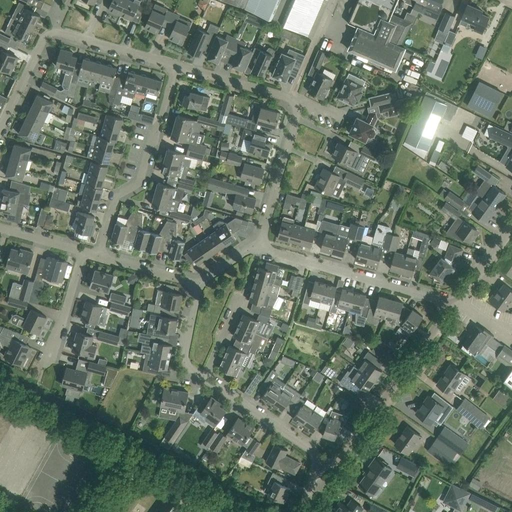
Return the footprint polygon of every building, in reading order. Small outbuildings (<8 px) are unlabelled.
[(112,0),(108,10),(120,15),(126,0),(112,0)] [(126,0),(120,15),(132,20),(137,9),(143,12),(147,3),(148,0),(126,0)] [(201,0),(199,0),(198,3),(200,9),(204,10),(208,3),(201,0)] [(277,22),(308,35),(322,0),(242,0),(240,6),(276,22),(276,23),(277,22)] [(418,11),(423,0),(405,0),(405,2),(414,6),(412,8),(410,14),(407,12),(404,20),(400,18),(392,14),(390,20),(397,23),(390,40),(402,46),(411,23),(412,24),(416,16),(418,11)] [(442,0),(423,0),(418,11),(437,19),(441,10),(438,9),(442,0)] [(18,21),(34,28),(40,16),(25,8),(26,5),(19,2),(16,9),(22,12),(18,21)] [(166,11),(161,9),(162,5),(156,2),(145,28),(157,34),(161,25),(167,27),(173,13),(167,11),(166,11)] [(460,21),(459,24),(466,27),(468,24),(469,21),(476,24),(474,27),(475,28),(483,31),(489,18),(481,14),(482,11),(467,4),(463,14),(460,21)] [(191,22),(185,20),(179,17),(179,16),(173,13),(167,27),(173,30),(169,39),(182,44),(191,22)] [(445,13),(438,30),(448,34),(449,30),(455,17),(445,13)] [(380,18),(373,34),(389,41),(390,40),(397,23),(390,20),(389,22),(383,20),(380,18)] [(28,41),(34,28),(18,21),(14,29),(8,26),(4,33),(11,36),(12,33),(28,41)] [(192,55),(198,58),(198,56),(200,57),(208,38),(214,41),(216,35),(217,35),(220,27),(211,23),(207,31),(211,32),(210,34),(198,29),(188,51),(193,54),(192,55)] [(390,40),(389,41),(373,34),(358,28),(348,50),(395,70),(405,48),(401,46),(402,46),(390,40)] [(290,39),(293,33),(284,29),(281,36),(290,39)] [(447,52),(450,47),(451,47),(456,34),(449,30),(448,34),(443,44),(441,50),(447,52)] [(0,41),(7,45),(10,38),(0,33),(0,41)] [(206,57),(218,63),(223,52),(229,55),(236,39),(227,35),(225,39),(216,35),(214,41),(206,57)] [(242,70),(244,71),(248,62),(253,51),(244,48),(246,43),(236,39),(229,55),(236,58),(232,66),(236,67),(236,69),(242,72),(242,70)] [(428,58),(435,61),(442,46),(435,43),(428,58)] [(255,47),(253,51),(248,62),(254,65),(252,70),(253,70),(253,72),(260,74),(264,75),(266,72),(275,50),(269,48),(265,52),(255,47)] [(17,58),(6,52),(0,49),(0,68),(10,73),(17,58)] [(61,49),(56,66),(64,68),(63,72),(66,73),(62,86),(64,89),(68,90),(70,82),(74,84),(76,83),(79,76),(79,75),(73,73),(77,57),(72,56),(73,52),(61,49)] [(286,81),(293,65),(300,68),(305,55),(289,49),(286,55),(280,53),(274,68),(276,69),(273,75),(277,77),(276,79),(281,82),(282,79),(286,81)] [(318,50),(312,64),(320,68),(326,53),(318,50)] [(79,75),(79,76),(90,79),(95,62),(93,62),(90,61),(89,59),(86,58),(85,59),(83,59),(79,75)] [(95,62),(90,79),(101,82),(105,65),(104,65),(101,64),(100,62),(97,62),(96,62),(95,62)] [(105,65),(101,82),(111,85),(109,93),(108,96),(115,97),(120,78),(115,76),(117,68),(112,67),(111,65),(108,65),(107,65),(105,65)] [(120,78),(115,97),(121,99),(122,95),(129,97),(133,98),(135,92),(140,75),(138,74),(135,74),(134,72),(131,71),(130,72),(128,72),(126,80),(120,78)] [(317,72),(307,91),(324,99),(324,97),(326,97),(329,90),(328,90),(333,80),(317,72)] [(365,81),(349,73),(337,97),(344,100),(343,102),(350,105),(351,104),(353,105),(356,99),(358,101),(362,92),(360,91),(365,81)] [(140,75),(135,92),(144,94),(146,95),(151,78),(149,78),(146,77),(145,75),(142,74),(141,75),(140,75)] [(146,95),(144,101),(158,104),(159,98),(157,97),(162,81),(157,80),(156,78),(153,78),(152,78),(151,78),(146,95)] [(57,89),(52,86),(43,82),(39,89),(54,96),(57,89)] [(490,118),(493,111),(502,93),(480,82),(470,100),(467,106),(490,118)] [(206,111),(208,104),(210,98),(191,92),(191,90),(187,89),(187,90),(185,91),(183,95),(185,95),(183,104),(206,111)] [(425,95),(405,142),(427,151),(442,117),(450,121),(453,115),(454,115),(458,107),(427,91),(425,95)] [(378,105),(393,101),(391,92),(371,97),(373,106),(378,105)] [(33,105),(48,112),(53,102),(37,94),(33,105)] [(226,123),(230,105),(233,96),(226,94),(219,121),(226,123)] [(404,106),(410,105),(408,98),(403,99),(393,101),(378,105),(380,112),(387,110),(389,116),(398,114),(396,108),(404,106)] [(44,122),(48,112),(33,105),(28,114),(44,122)] [(280,113),(256,106),(252,122),(276,129),(280,113)] [(139,120),(141,114),(130,110),(128,117),(139,120)] [(77,118),(78,119),(96,124),(98,117),(79,112),(77,118)] [(226,122),(246,128),(248,119),(228,113),(226,122)] [(375,113),(369,114),(366,121),(357,117),(353,125),(351,126),(349,129),(350,132),(349,133),(365,141),(368,135),(371,137),(374,135),(376,132),(374,129),(372,128),(377,118),(375,113)] [(39,132),(44,122),(28,114),(23,124),(39,132)] [(119,130),(122,119),(107,114),(104,126),(119,130)] [(139,120),(152,124),(154,117),(141,114),(139,120)] [(217,127),(219,121),(199,115),(197,121),(178,115),(174,127),(191,131),(198,133),(199,134),(202,123),(217,127)] [(78,119),(77,118),(74,117),(71,127),(66,126),(66,128),(70,129),(75,131),(78,119)] [(34,142),(39,132),(23,124),(18,134),(34,142)] [(463,136),(473,140),(478,129),(467,125),(463,136)] [(116,141),(119,130),(104,126),(101,136),(99,136),(116,141)] [(494,127),(489,137),(507,145),(511,147),(511,157),(507,166),(507,167),(511,170),(511,169),(511,134),(494,126),(494,127)] [(174,127),(171,138),(188,143),(190,143),(195,145),(195,143),(198,133),(191,131),(174,127)] [(251,141),(247,152),(267,157),(270,148),(268,147),(269,143),(266,142),(268,136),(243,129),(241,138),(251,141)] [(116,141),(99,136),(96,147),(112,152),(115,141),(116,141)] [(58,141),(56,150),(64,153),(67,143),(58,141)] [(383,157),(363,147),(354,142),(351,149),(338,142),(332,156),(348,164),(347,165),(357,170),(365,155),(374,160),(380,163),(383,157)] [(190,143),(186,156),(203,161),(207,146),(195,143),(195,145),(190,143)] [(11,155),(28,160),(31,149),(15,144),(11,155)] [(108,163),(112,152),(96,147),(93,159),(108,163)] [(392,148),(385,150),(387,158),(394,156),(392,148)] [(192,160),(184,158),(185,154),(168,149),(165,160),(189,167),(192,160)] [(435,150),(430,160),(436,163),(440,152),(435,150)] [(242,157),(229,153),(221,151),(219,158),(227,161),(226,162),(240,165),(242,157)] [(25,170),(28,160),(11,155),(9,165),(25,170)] [(189,168),(189,167),(165,160),(162,172),(180,177),(179,183),(193,187),(195,181),(185,178),(189,167),(189,168)] [(104,177),(107,166),(92,161),(89,173),(104,177)] [(449,167),(441,161),(438,166),(446,172),(449,167)] [(254,188),(255,182),(260,184),(264,170),(244,164),(240,178),(246,180),(245,185),(254,188)] [(22,181),(25,170),(9,165),(5,176),(22,181)] [(506,194),(498,188),(487,181),(492,174),(478,165),(474,171),(485,179),(475,193),(477,195),(482,199),(496,209),(506,194)] [(340,176),(332,173),(323,168),(314,187),(331,195),(340,176)] [(70,173),(66,172),(62,171),(60,177),(68,179),(71,180),(72,176),(69,175),(70,173)] [(359,189),(364,180),(348,172),(343,181),(359,189)] [(101,188),(104,177),(89,173),(86,184),(103,189),(103,188),(101,188)] [(241,195),(243,187),(229,183),(210,177),(207,188),(226,193),(225,197),(235,200),(233,207),(242,210),(252,213),(256,199),(241,195)] [(70,187),(72,181),(65,179),(63,185),(70,187)] [(31,186),(27,184),(14,181),(12,191),(3,189),(0,200),(21,204),(28,205),(31,194),(29,194),(31,186)] [(191,193),(193,187),(179,183),(177,188),(158,183),(155,194),(179,201),(182,190),(191,193)] [(100,200),(103,189),(86,184),(87,184),(84,195),(100,200)] [(51,198),(57,200),(59,191),(57,188),(54,187),(51,198)] [(459,209),(464,202),(450,191),(448,193),(443,189),(439,194),(444,198),(459,209)] [(155,194),(152,205),(169,210),(169,209),(171,210),(176,211),(179,201),(155,194)] [(300,202),(301,198),(287,194),(285,201),(296,204),(296,201),(300,202)] [(301,198),(300,202),(306,204),(308,195),(302,194),(301,198)] [(96,211),(100,200),(84,195),(82,201),(78,200),(77,205),(96,211)] [(485,223),(496,209),(482,199),(477,195),(467,208),(473,212),(472,214),(485,223)] [(70,204),(57,200),(51,198),(49,206),(68,211),(70,204)] [(325,211),(326,205),(327,201),(322,199),(317,213),(319,214),(318,220),(322,221),(325,211)] [(20,210),(21,204),(0,200),(0,202),(0,210),(20,215),(21,211),(20,210)] [(447,235),(466,242),(467,240),(471,243),(477,234),(477,230),(458,217),(461,212),(446,202),(440,209),(455,220),(446,232),(447,235)] [(42,208),(40,214),(37,224),(43,226),(48,210),(42,208)] [(171,210),(169,216),(190,223),(191,219),(192,216),(176,211),(171,210)] [(111,240),(123,244),(124,239),(130,241),(138,212),(133,211),(124,225),(116,223),(115,227),(114,229),(113,234),(112,235),(111,240)] [(78,223),(76,230),(93,235),(96,223),(93,222),(95,217),(77,212),(75,222),(78,223)] [(145,250),(150,233),(142,230),(143,214),(138,212),(130,241),(135,243),(134,247),(145,250)] [(288,241),(293,224),(294,220),(283,217),(277,238),(288,241)] [(242,223),(243,220),(235,218),(227,224),(226,223),(219,221),(213,225),(216,231),(226,245),(236,238),(233,233),(239,229),(246,231),(247,225),(242,223)] [(53,222),(45,220),(43,228),(51,230),(53,222)] [(164,251),(172,222),(167,221),(159,235),(150,233),(145,250),(157,254),(158,249),(164,251)] [(322,221),(319,231),(325,232),(321,249),(332,252),(337,236),(336,236),(339,225),(322,221)] [(180,260),(181,258),(185,242),(177,240),(177,223),(172,222),(164,251),(169,252),(168,257),(180,260)] [(354,238),(358,225),(352,223),(351,227),(348,237),(354,238)] [(300,243),(304,227),(293,224),(288,241),(289,241),(289,240),(300,243)] [(348,237),(351,227),(339,224),(339,225),(336,236),(337,236),(332,252),(337,254),(337,256),(342,258),(348,239),(348,237)] [(361,240),(362,234),(364,227),(358,225),(354,238),(361,240)] [(311,246),(316,230),(304,227),(300,243),(311,246)] [(374,237),(372,243),(383,247),(389,248),(393,235),(391,234),(380,231),(376,230),(374,237)] [(226,245),(216,231),(207,237),(217,251),(226,245)] [(372,243),(374,237),(362,234),(361,240),(360,242),(355,259),(366,262),(371,245),(372,243)] [(393,235),(389,248),(395,250),(399,237),(393,235)] [(207,257),(217,251),(207,237),(198,243),(207,257)] [(427,246),(429,239),(423,237),(421,244),(418,256),(424,258),(427,246)] [(434,237),(429,244),(435,248),(440,242),(434,237)] [(197,264),(207,257),(198,243),(188,250),(197,264)] [(371,245),(366,262),(378,265),(383,249),(371,245)] [(463,250),(453,246),(450,245),(445,257),(443,259),(441,258),(436,264),(430,272),(435,276),(433,281),(440,283),(441,281),(442,282),(453,267),(451,265),(455,261),(458,262),(463,250)] [(417,259),(412,257),(414,250),(408,248),(406,255),(401,272),(412,275),(417,259)] [(11,249),(9,258),(6,268),(27,274),(33,253),(24,250),(23,252),(11,249)] [(401,272),(406,255),(395,252),(390,269),(401,272)] [(45,269),(38,267),(35,280),(41,282),(43,277),(61,282),(67,262),(48,257),(45,269)] [(259,267),(255,278),(280,285),(281,280),(275,278),(277,272),(277,270),(278,265),(268,262),(266,262),(265,267),(264,268),(259,267)] [(109,293),(111,285),(114,275),(95,270),(90,287),(109,293)] [(128,282),(134,284),(137,277),(130,274),(128,282)] [(299,291),(303,278),(297,276),(293,289),(299,291)] [(277,296),(280,285),(255,278),(252,289),(270,294),(277,296)] [(12,297),(29,301),(31,294),(34,282),(24,279),(20,293),(13,291),(12,297)] [(321,301),(326,284),(315,281),(310,298),(321,301)] [(332,304),(335,291),(336,287),(326,284),(321,301),(331,304),(330,307),(331,307),(332,304)] [(511,290),(503,284),(499,290),(497,288),(488,300),(503,311),(508,306),(506,304),(510,299),(511,300),(511,290)] [(149,303),(147,310),(154,312),(170,315),(171,308),(177,310),(178,304),(180,304),(182,295),(173,293),(174,286),(166,285),(165,292),(159,290),(156,305),(149,303)] [(252,289),(249,301),(263,305),(272,307),(277,297),(277,296),(270,294),(252,289)] [(349,310),(354,292),(342,289),(341,293),(335,291),(332,304),(331,307),(337,309),(337,306),(349,310)] [(366,320),(372,299),(366,297),(366,295),(354,292),(349,310),(356,312),(356,323),(364,326),(366,319),(366,320)] [(111,293),(109,300),(112,301),(124,305),(126,297),(111,293)] [(31,294),(29,301),(36,304),(38,296),(31,294)] [(29,301),(12,297),(9,296),(7,304),(26,309),(29,301)] [(386,319),(391,299),(379,296),(378,301),(372,299),(366,320),(367,320),(368,321),(369,322),(370,323),(371,324),(372,324),(373,324),(375,324),(376,323),(377,322),(378,322),(378,321),(379,320),(380,317),(386,319)] [(401,326),(411,311),(402,305),(403,303),(391,299),(386,319),(397,322),(397,325),(401,326)] [(296,302),(290,300),(288,308),(294,310),(296,302)] [(112,301),(109,310),(129,316),(131,307),(124,305),(112,301)] [(107,308),(95,304),(86,302),(80,319),(97,324),(100,312),(106,314),(107,308)] [(411,311),(401,326),(403,327),(411,333),(423,317),(412,309),(411,311)] [(19,318),(16,325),(23,328),(23,327),(38,334),(46,317),(31,310),(25,321),(19,318)] [(292,312),(288,311),(286,315),(285,314),(283,320),(289,323),(291,317),(292,312)] [(147,330),(147,334),(169,338),(171,332),(175,333),(177,319),(167,317),(150,314),(149,322),(155,323),(153,331),(147,330)] [(243,314),(238,325),(263,336),(269,324),(267,323),(269,317),(266,315),(259,314),(256,320),(243,314)] [(238,325),(233,336),(247,342),(244,347),(250,349),(256,352),(263,336),(238,325)] [(22,365),(31,348),(17,341),(20,334),(8,329),(3,327),(0,333),(0,340),(2,347),(7,350),(4,356),(22,365)] [(468,338),(460,350),(470,357),(473,352),(474,352),(475,351),(480,354),(487,345),(499,353),(496,357),(510,367),(511,364),(511,351),(504,345),(504,346),(492,338),(494,336),(492,335),(484,329),(483,331),(477,327),(473,328),(472,329),(466,337),(468,338)] [(126,339),(119,337),(100,331),(98,339),(117,344),(117,343),(124,345),(126,339)] [(93,337),(86,335),(77,332),(72,350),(86,354),(85,357),(93,359),(95,350),(90,349),(93,337)] [(170,357),(172,345),(168,344),(169,338),(152,335),(140,332),(138,339),(146,341),(145,343),(143,343),(141,352),(151,354),(170,357)] [(384,360),(389,354),(376,345),(371,351),(384,360)] [(250,349),(244,347),(242,351),(229,346),(224,357),(241,365),(249,368),(256,352),(250,349)] [(274,360),(278,352),(272,350),(268,357),(274,360)] [(358,369),(375,381),(382,371),(379,369),(383,362),(375,357),(368,351),(363,358),(365,359),(358,369)] [(167,370),(170,357),(151,354),(150,359),(145,359),(143,371),(158,374),(160,373),(161,368),(167,370)] [(287,365),(289,359),(282,355),(278,361),(287,365)] [(236,376),(241,365),(224,357),(219,368),(236,376)] [(87,374),(84,383),(88,384),(92,371),(104,375),(106,367),(98,364),(90,362),(88,370),(87,374)] [(454,365),(452,365),(451,365),(451,366),(448,366),(446,370),(446,372),(437,384),(450,394),(454,389),(458,392),(463,385),(464,386),(470,378),(464,374),(457,369),(457,367),(454,365)] [(347,371),(341,379),(344,381),(342,383),(350,389),(350,388),(360,395),(364,389),(368,391),(375,381),(358,369),(353,366),(349,372),(347,371)] [(67,368),(62,385),(68,387),(66,394),(74,397),(79,398),(81,390),(82,391),(82,390),(84,383),(87,374),(67,368)] [(250,384),(255,387),(263,376),(258,372),(250,384)] [(317,372),(317,373),(314,378),(321,383),(324,377),(321,375),(321,374),(317,372)] [(275,377),(273,380),(268,376),(258,390),(264,394),(261,397),(272,404),(285,384),(275,377)] [(289,411),(299,397),(301,395),(285,384),(272,404),(282,411),(284,408),(289,411)] [(335,386),(332,384),(330,388),(333,390),(332,390),(339,395),(342,390),(336,385),(335,386)] [(184,412),(186,402),(188,392),(164,388),(161,405),(168,407),(168,409),(184,412)] [(357,399),(349,393),(344,389),(339,396),(344,399),(353,405),(357,399)] [(443,406),(437,402),(429,396),(416,414),(430,423),(443,406)] [(206,420),(215,426),(225,410),(219,406),(220,403),(211,397),(208,402),(204,399),(205,398),(204,397),(192,415),(193,415),(204,422),(206,420)] [(303,425),(314,410),(303,403),(304,401),(299,397),(289,411),(295,415),(292,418),(303,425)] [(457,409),(481,428),(489,417),(465,398),(457,409)] [(326,424),(329,417),(325,415),(323,417),(314,410),(303,425),(313,432),(321,420),(326,424)] [(335,440),(338,429),(339,429),(339,430),(349,416),(348,416),(347,417),(331,411),(329,416),(329,417),(326,424),(322,436),(335,440)] [(168,449),(173,443),(187,422),(179,416),(165,437),(161,444),(168,449)] [(253,438),(249,435),(254,428),(244,421),(243,423),(237,419),(227,434),(242,444),(247,448),(253,438)] [(422,437),(415,432),(407,427),(395,444),(408,454),(413,447),(414,448),(422,437)] [(437,438),(456,452),(460,455),(468,444),(445,427),(437,438)] [(209,446),(218,434),(211,429),(203,442),(209,446)] [(217,452),(227,437),(219,432),(218,434),(209,446),(217,452)] [(246,449),(252,454),(260,443),(253,438),(247,448),(246,449)] [(447,465),(456,452),(437,438),(428,451),(447,465)] [(279,466),(286,470),(295,474),(300,463),(285,455),(287,451),(275,445),(266,462),(278,468),(279,466)] [(249,468),(252,462),(241,457),(237,462),(249,468)] [(370,469),(359,485),(367,491),(373,495),(392,469),(384,463),(375,457),(368,468),(370,469)] [(413,476),(418,466),(402,458),(397,467),(413,476)] [(286,479),(277,475),(273,472),(268,482),(273,485),(268,494),(283,502),(290,489),(283,485),(286,479)] [(461,511),(470,493),(452,484),(442,502),(454,508),(452,511),(459,511),(460,511),(461,511)] [(472,493),(469,499),(479,505),(483,498),(472,493)] [(359,511),(362,508),(351,500),(347,507),(342,503),(338,509),(335,511),(359,511)] [(185,511),(174,503),(167,511),(185,511)] [(388,511),(383,509),(371,503),(366,511),(369,511),(388,511)]
